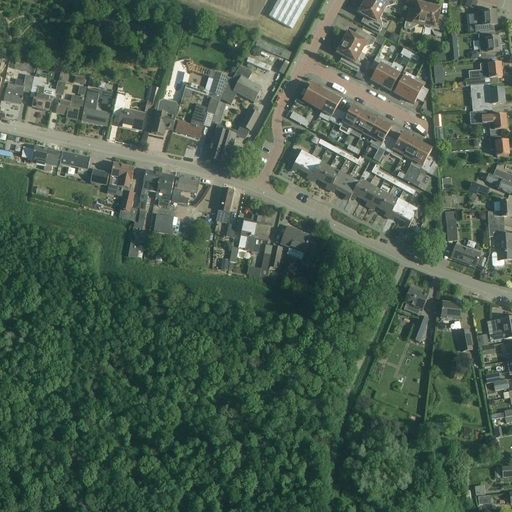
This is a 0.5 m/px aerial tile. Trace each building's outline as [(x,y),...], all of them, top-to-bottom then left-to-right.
[(308,0),(278,0),(269,17),(291,30),(308,0)] [(365,0),(364,3),(383,14),(386,8),(394,6),(397,0),(365,0)] [(476,10),(479,2),(472,0),(467,0),(466,7),(476,10)] [(424,27),(429,7),(424,6),(424,4),(417,2),(414,14),(408,12),(404,29),(410,31),(418,26),(424,27)] [(380,19),(383,14),(364,3),(362,8),(360,7),(357,13),(367,19),(364,25),(379,34),(382,28),(380,19)] [(429,7),(424,27),(430,29),(434,37),(441,38),(445,21),(438,19),(441,8),(434,6),(434,8),(429,7)] [(478,27),(475,28),(475,35),(478,34),(479,34),(489,33),(494,33),(493,27),(497,26),(496,12),(496,11),(476,13),(478,27)] [(342,44),(361,54),(364,48),(373,46),(376,40),(360,32),(357,38),(346,32),(343,38),(345,39),(342,44)] [(471,53),(469,54),(470,61),(474,61),(486,59),(485,54),(487,54),(489,54),(499,53),(498,38),(495,38),(494,38),(494,33),(489,33),(479,34),(478,34),(479,40),(480,52),(471,53)] [(358,59),(361,54),(342,44),(340,48),(338,47),(335,53),(345,59),(342,65),(358,74),(361,68),(358,59)] [(404,50),(401,55),(410,61),(411,59),(413,55),(404,50)] [(381,87),(390,71),(387,70),(388,69),(380,65),(382,62),(376,58),(370,70),(375,73),(371,81),(370,81),(378,85),(381,87)] [(391,92),(399,77),(400,77),(400,76),(399,76),(403,69),(393,64),(390,71),(381,87),(383,88),(391,93),(391,92)] [(500,64),(490,65),(481,66),(482,73),(470,74),(470,81),(466,81),(466,88),(484,86),(483,81),(502,79),(500,64)] [(225,94),(221,100),(231,105),(237,95),(254,104),(262,89),(248,81),(252,74),(240,68),(233,80),(228,88),(225,94)] [(362,71),(358,79),(363,82),(367,74),(362,71)] [(213,72),(207,92),(209,93),(208,97),(211,98),(211,100),(217,103),(218,100),(219,101),(220,101),(221,100),(225,94),(228,88),(233,80),(228,78),(228,77),(213,72)] [(394,93),(393,94),(401,98),(404,99),(413,83),(415,79),(406,74),(404,78),(402,77),(402,78),(394,93)] [(32,87),(34,78),(26,76),(23,85),(32,87)] [(37,89),(35,99),(33,108),(48,112),(52,98),(54,98),(55,92),(44,90),(44,89),(42,89),(44,81),(34,78),(32,87),(32,88),(37,89)] [(413,83),(404,99),(407,101),(414,105),(415,104),(414,104),(417,100),(422,103),(428,92),(423,89),(425,84),(415,79),(413,83)] [(66,85),(58,83),(55,96),(63,97),(66,85)] [(21,106),(24,89),(15,87),(15,86),(8,85),(4,102),(21,106)] [(303,87),(295,101),(301,104),(302,102),(312,107),(321,91),(314,87),(311,85),(310,88),(307,86),(306,89),(303,87)] [(80,88),(79,91),(78,95),(85,97),(87,89),(80,87),(80,88)] [(504,105),(503,90),(489,91),(490,98),(470,100),(470,107),(467,108),(468,113),(471,113),(486,112),(485,106),(504,105)] [(100,93),(99,93),(89,91),(85,110),(82,122),(96,125),(97,122),(107,125),(109,115),(95,112),(99,98),(100,93)] [(115,102),(117,95),(99,91),(99,93),(100,93),(99,98),(115,102)] [(322,112),(331,96),(328,95),(328,94),(321,91),(312,107),(322,112)] [(117,95),(115,102),(113,112),(112,118),(113,116),(120,118),(119,125),(135,129),(135,131),(141,132),(145,115),(135,113),(124,111),(125,105),(124,105),(126,97),(117,95)] [(334,127),(335,125),(342,113),(336,110),(340,102),(341,102),(333,97),(333,98),(331,96),(322,112),(331,117),(329,122),(331,122),(330,124),(334,127)] [(70,119),(77,121),(80,107),(82,107),(84,100),(73,97),(71,104),(59,102),(57,113),(71,116),(70,119)] [(213,115),(217,103),(211,100),(207,113),(213,115)] [(173,131),(176,118),(178,107),(176,104),(162,101),(158,103),(151,134),(164,137),(165,130),(173,131)] [(147,102),(145,113),(151,114),(155,104),(149,102),(147,102)] [(219,103),(212,124),(220,126),(226,106),(219,103)] [(179,122),(179,123),(176,132),(199,140),(207,115),(205,114),(206,109),(197,106),(191,126),(179,122)] [(342,113),(335,125),(340,128),(339,131),(349,136),(352,130),(356,123),(361,113),(362,113),(359,111),(351,107),(351,108),(347,116),(342,113)] [(250,111),(241,128),(250,133),(259,116),(250,111)] [(469,114),(469,117),(470,126),(474,126),(489,124),(489,132),(494,132),(497,132),(506,131),(505,116),(492,117),(492,112),(482,113),(473,114),(469,114)] [(362,135),(371,118),(364,114),(362,113),(361,113),(356,123),(352,130),(362,135)] [(302,126),(305,120),(294,114),(290,120),(302,126)] [(372,140),(381,123),(378,122),(371,118),(362,135),(372,140)] [(385,152),(392,140),(386,137),(391,129),(391,130),(391,129),(384,125),(381,123),(372,140),(370,144),(385,152)] [(216,130),(207,160),(228,166),(236,136),(216,130)] [(401,161),(403,156),(412,140),(409,139),(409,138),(401,134),(401,135),(397,143),(392,140),(385,152),(401,161)] [(502,137),(492,138),(481,139),(482,149),(490,149),(490,151),(496,151),(496,158),(509,156),(508,142),(502,142),(502,137)] [(413,162),(422,145),(415,141),(415,142),(412,140),(403,156),(413,162)] [(334,154),(336,150),(326,144),(324,148),(334,154)] [(422,145),(413,162),(410,166),(421,172),(426,174),(426,173),(432,176),(438,179),(437,170),(436,169),(438,165),(427,159),(432,151),(428,149),(422,145)] [(319,146),(316,150),(354,171),(357,166),(319,146)] [(45,168),(49,151),(35,148),(34,152),(24,149),(21,159),(22,159),(28,160),(27,162),(32,163),(32,165),(44,168),(45,168)] [(354,149),(352,154),(358,157),(360,152),(354,149)] [(299,171),(307,156),(297,150),(293,158),(297,160),(292,170),(296,173),(297,170),(299,171)] [(344,159),(346,155),(336,150),(334,154),(344,159)] [(45,168),(44,168),(43,171),(51,173),(52,167),(56,168),(57,163),(59,153),(49,151),(45,168)] [(63,154),(60,164),(60,165),(79,169),(78,174),(86,176),(90,160),(63,154)] [(354,164),(356,161),(346,155),(344,159),(354,164)] [(307,179),(317,161),(307,156),(299,171),(306,175),(305,178),(307,179)] [(356,161),(354,164),(360,168),(364,161),(360,158),(358,162),(356,161)] [(31,165),(32,165),(32,163),(27,162),(28,160),(22,159),(20,165),(31,168),(31,165)] [(319,182),(327,167),(317,161),(307,179),(315,183),(316,181),(319,182)] [(114,165),(111,174),(107,195),(123,198),(120,212),(121,212),(120,213),(104,209),(103,212),(104,213),(103,215),(119,218),(119,219),(135,223),(137,211),(131,209),(134,195),(128,193),(129,190),(131,182),(134,169),(114,165)] [(405,176),(402,181),(410,185),(413,187),(415,188),(417,189),(419,185),(415,183),(420,174),(421,172),(410,166),(405,176)] [(327,190),(337,172),(327,167),(319,182),(327,186),(326,189),(327,190)] [(489,175),(486,182),(499,188),(498,190),(511,196),(511,176),(496,170),(493,177),(489,175)] [(93,171),(91,184),(106,187),(109,174),(93,171)] [(378,171),(375,175),(383,180),(385,177),(386,176),(378,171)] [(157,194),(161,176),(146,172),(144,182),(140,201),(141,201),(139,211),(145,212),(148,197),(145,196),(146,191),(157,194)] [(338,192),(346,177),(337,172),(327,190),(334,194),(335,191),(338,192)] [(161,207),(167,177),(161,176),(157,194),(156,200),(159,201),(158,207),(161,207)] [(167,177),(161,207),(168,209),(171,196),(172,188),(175,179),(167,177)] [(347,200),(356,183),(346,177),(338,192),(346,197),(345,199),(347,200)] [(393,186),(395,182),(385,177),(383,180),(393,186)] [(177,179),(175,189),(174,190),(196,195),(199,184),(177,179)] [(37,192),(48,192),(49,180),(38,180),(37,192)] [(360,200),(368,185),(360,180),(358,184),(356,183),(347,200),(349,202),(351,198),(355,200),(356,198),(360,200)] [(403,191),(405,187),(395,182),(393,186),(403,191)] [(368,208),(378,190),(368,185),(360,200),(367,204),(366,206),(368,208)] [(441,185),(440,196),(449,196),(449,185),(441,185)] [(484,190),(495,195),(498,189),(487,185),(484,190)] [(405,187),(403,191),(413,197),(415,193),(405,187)] [(223,190),(221,199),(215,222),(226,225),(231,202),(233,192),(223,190)] [(379,210),(388,195),(378,190),(368,208),(374,211),(375,208),(379,210)] [(388,218),(398,201),(388,195),(379,210),(386,214),(385,217),(388,218)] [(173,196),(172,204),(187,207),(189,200),(173,196)] [(399,221),(407,206),(398,201),(388,218),(393,221),(394,218),(399,221)] [(494,212),(487,212),(488,225),(504,225),(504,218),(511,217),(511,206),(511,203),(502,203),(500,204),(500,203),(494,203),(494,212)] [(407,206),(399,221),(405,224),(404,227),(408,229),(414,219),(418,221),(422,214),(407,206)] [(457,242),(455,213),(445,213),(447,243),(457,242)] [(102,216),(101,220),(116,225),(117,221),(102,216)] [(161,227),(163,217),(157,216),(154,233),(161,235),(162,227),(161,227)] [(162,227),(161,235),(173,237),(176,219),(163,217),(161,227),(162,227)] [(252,253),(259,218),(252,217),(251,224),(244,223),(241,237),(248,238),(245,252),(252,253)] [(264,227),(265,224),(265,219),(259,218),(252,253),(258,254),(261,241),(268,242),(271,228),(264,227)] [(229,225),(226,237),(234,239),(237,227),(229,225)] [(504,225),(488,225),(488,234),(489,238),(493,238),(492,234),(495,234),(505,233),(504,225)] [(295,232),(295,231),(288,228),(281,246),(291,249),(289,253),(290,255),(300,259),(302,258),(304,254),(305,254),(305,252),(311,255),(315,247),(308,244),(311,238),(295,232)] [(511,260),(511,235),(496,237),(497,254),(493,254),(492,256),(492,266),(494,268),(503,267),(504,265),(504,261),(511,260)] [(128,258),(137,260),(140,243),(131,242),(128,258)] [(273,247),(270,268),(277,270),(281,249),(273,247)] [(456,247),(455,249),(451,259),(476,267),(480,256),(456,247)] [(233,248),(230,263),(236,264),(239,250),(233,248)] [(264,255),(259,278),(267,280),(269,271),(267,271),(270,256),(264,255)] [(247,273),(246,280),(258,283),(260,275),(247,273)] [(409,290),(406,300),(404,304),(406,305),(404,311),(418,316),(420,311),(423,312),(425,307),(428,297),(409,290)] [(459,322),(461,313),(462,303),(453,302),(453,305),(442,304),(440,319),(459,322)] [(419,343),(428,320),(420,317),(410,340),(419,343)] [(511,318),(491,322),(495,342),(511,338),(511,318)] [(462,352),(472,350),(468,331),(458,332),(462,352)] [(481,357),(495,354),(493,346),(480,349),(481,357)] [(493,383),(500,382),(498,374),(485,376),(487,384),(493,383)] [(500,382),(493,383),(495,392),(509,389),(507,381),(500,382)] [(504,400),(511,398),(511,391),(509,392),(509,393),(503,394),(504,400)] [(510,417),(511,416),(511,410),(509,412),(504,412),(504,414),(496,415),(496,420),(503,419),(510,417)] [(503,419),(505,419),(506,424),(511,423),(511,416),(510,417),(503,419)] [(511,477),(511,468),(496,469),(497,478),(502,478),(502,479),(511,477)] [(477,495),(486,494),(485,484),(476,485),(477,495)] [(483,503),(483,498),(477,497),(477,511),(490,511),(490,503),(483,503)]
